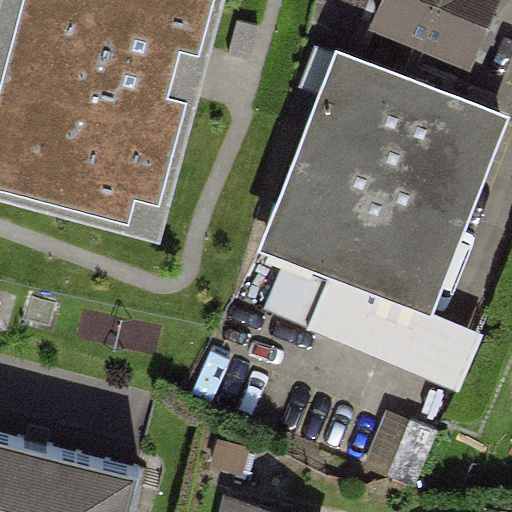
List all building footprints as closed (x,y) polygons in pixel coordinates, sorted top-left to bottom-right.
[(237,0),(0,0),(0,189),(174,236),(216,78),(237,0)] [(504,10),(479,0),(377,0),(357,51),(470,96),(504,10)] [(501,128),(329,58),(224,317),(450,408),(473,351),(419,329),(501,128)] [(388,406),(379,463),(429,472),(438,414),(388,406)] [(123,511),(136,462),(0,427),(0,511),(123,511)] [(312,511),(243,497),(239,511),(312,511)]
